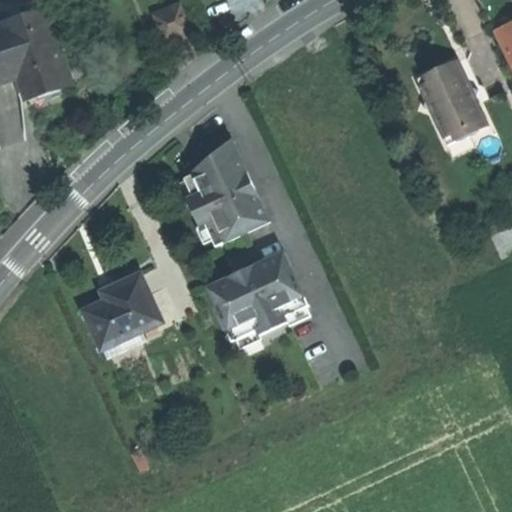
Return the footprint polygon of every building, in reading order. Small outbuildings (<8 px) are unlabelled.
[(23,18),(50,9),(46,0),(34,0),(18,5),(23,18)] [(193,32),(182,5),(157,15),(169,43),(193,32)] [(23,18),(0,25),(0,83),(21,77),(28,98),(53,90),(74,84),(50,9),(23,18)] [(511,24),(498,31),(511,60),(511,24)] [(472,88),(460,62),(446,68),(438,72),(441,79),(422,87),(429,103),(427,110),(434,113),(446,140),(465,132),(469,139),(491,129),(478,102),(481,92),(472,88)] [(441,79),(438,72),(419,80),(422,87),(441,79)] [(465,132),(446,140),(449,147),(469,139),(465,132)] [(195,197),(189,199),(202,227),(207,225),(218,248),(272,223),(234,140),(222,150),(211,159),(215,166),(198,174),(197,170),(194,173),(195,175),(186,179),(195,197)] [(215,166),(211,159),(197,170),(198,174),(215,166)] [(311,307),(286,252),(266,262),(227,280),(209,288),(234,343),(259,331),(262,336),(289,323),(291,327),(313,317),(308,308),(311,307)] [(144,275),(124,284),(105,292),(110,302),(88,311),(105,350),(165,323),(144,275)]
